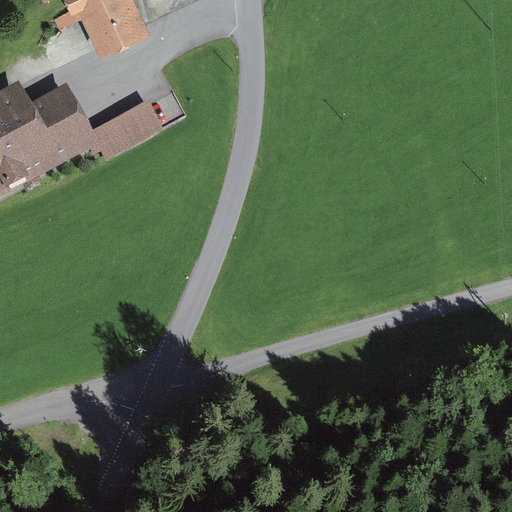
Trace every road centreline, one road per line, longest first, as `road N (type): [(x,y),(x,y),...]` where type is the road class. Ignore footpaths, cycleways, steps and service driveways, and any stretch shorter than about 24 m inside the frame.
road 1 (unclassified): [(248,0),(251,93),(240,170),(155,390)]
road 2 (unclassified): [(155,390),(511,287)]
road 3 (tertiary): [(0,427),(155,390)]
road 4 (unclassified): [(155,390),(101,511)]
